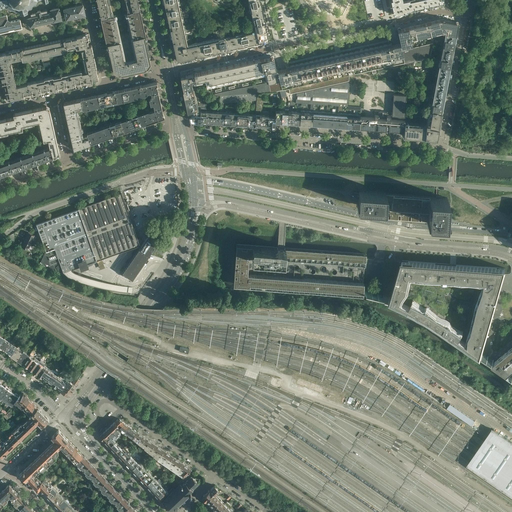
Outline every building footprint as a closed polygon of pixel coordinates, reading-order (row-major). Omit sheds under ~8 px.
[(0,0),(0,8),(2,8),(6,7),(8,7),(8,8),(8,9),(9,10),(10,10),(11,10),(12,10),(12,9),(13,9),(13,10),(14,11),(15,12),(16,12),(17,12),(17,11),(18,11),(19,11),(20,14),(28,12),(27,9),(28,9),(29,9),(30,9),(31,9),(31,8),(32,8),(32,7),(32,6),(32,5),(33,4),(33,5),(34,5),(35,5),(35,4),(36,4),(36,3),(37,2),(36,1),(37,0),(42,0),(43,2),(48,1),(47,0),(0,0)] [(116,11),(115,7),(114,2),(109,3),(108,0),(105,0),(97,2),(101,19),(110,17),(111,17),(112,16),(111,12),(116,11)] [(140,10),(137,0),(124,0),(121,1),(122,7),(123,8),(123,9),(128,8),(129,12),(130,12),(131,12),(140,10)] [(186,40),(185,35),(192,33),(191,28),(184,30),(181,17),(184,17),(184,18),(188,17),(187,10),(182,11),(183,12),(180,12),(177,0),(163,0),(169,25),(170,27),(177,58),(177,61),(210,53),(210,54),(212,53),(229,49),(233,49),(233,48),(235,48),(235,47),(237,46),(237,47),(242,46),(240,35),(240,34),(236,35),(230,37),(230,38),(226,38),(225,38),(225,36),(220,38),(218,30),(213,32),(214,39),(202,41),(201,34),(195,35),(197,43),(192,44),(191,40),(190,39),(186,40)] [(248,0),(250,8),(251,8),(262,5),(261,1),(259,1),(259,0),(248,0)] [(411,10),(409,0),(390,0),(394,14),(411,10)] [(443,3),(444,0),(409,0),(411,10),(443,3)] [(85,14),(82,4),(64,8),(66,18),(85,14)] [(264,18),(263,14),(263,10),(262,5),(251,8),(252,12),(251,12),(253,21),(254,20),(255,25),(266,22),(265,17),(264,18)] [(61,19),(59,8),(51,9),(51,13),(48,13),(47,10),(41,12),(41,10),(37,11),(38,12),(31,14),(32,17),(28,18),(30,26),(38,24),(53,21),(61,19)] [(150,55),(143,24),(141,12),(140,10),(131,12),(130,12),(129,12),(127,13),(131,32),(118,35),(114,16),(112,16),(111,17),(110,17),(101,19),(101,21),(102,21),(111,64),(128,60),(133,59),(150,55)] [(22,28),(20,19),(11,21),(8,19),(7,15),(0,16),(0,32),(8,31),(10,32),(11,30),(14,29),(14,30),(22,28)] [(440,20),(436,21),(438,31),(442,31),(442,32),(444,32),(444,33),(446,33),(446,34),(455,35),(456,31),(456,30),(457,29),(458,24),(458,23),(454,22),(453,22),(452,22),(451,22),(450,22),(445,21),(442,20),(441,20),(440,20)] [(416,26),(414,26),(417,37),(436,33),(435,32),(438,31),(436,21),(432,22),(427,23),(425,24),(422,24),(421,25),(419,25),(418,25),(416,26)] [(271,34),(270,30),(269,30),(269,29),(268,29),(267,26),(266,22),(255,25),(256,29),(256,32),(259,43),(269,41),(268,36),(271,36),(271,35),(271,34)] [(397,30),(398,32),(399,36),(400,42),(400,43),(400,44),(402,50),(413,48),(411,39),(417,37),(414,26),(411,27),(407,28),(406,28),(405,29),(404,29),(403,29),(401,29),(400,29),(400,28),(399,28),(398,28),(398,29),(397,29),(397,30)] [(259,43),(256,32),(252,32),(244,34),(240,35),(242,46),(247,45),(249,44),(249,45),(252,44),(252,43),(254,43),(254,44),(259,43)] [(89,45),(87,40),(88,40),(88,37),(90,37),(89,34),(77,36),(74,36),(74,37),(65,39),(67,49),(76,47),(76,49),(81,48),(81,50),(87,49),(87,46),(89,45)] [(454,42),(456,35),(455,35),(446,34),(445,40),(454,42)] [(50,59),(49,54),(68,50),(65,39),(64,39),(63,39),(62,39),(61,39),(61,40),(24,48),(23,48),(22,48),(21,49),(20,49),(22,57),(22,60),(41,56),(42,61),(50,59)] [(453,48),(454,42),(445,40),(443,46),(453,48)] [(268,70),(264,71),(266,80),(266,81),(268,81),(268,82),(270,92),(277,91),(282,90),(286,89),(289,89),(290,94),(349,81),(349,75),(356,74),(362,73),(368,71),(371,71),(374,70),(377,69),(399,65),(412,61),(424,58),(430,57),(431,56),(432,51),(434,45),(434,43),(413,48),(402,50),(400,44),(399,44),(397,44),(398,45),(397,45),(396,45),(396,46),(393,46),(392,46),(391,46),(391,44),(390,44),(391,45),(389,45),(388,45),(387,44),(387,45),(385,45),(384,45),(383,45),(382,46),(379,46),(378,46),(378,47),(376,47),(375,47),(374,47),(373,48),(371,48),(370,48),(369,48),(368,49),(366,49),(365,49),(364,50),(363,50),(361,50),(360,50),(359,51),(358,51),(356,51),(355,51),(355,52),(354,52),(353,52),(351,52),(350,53),(349,53),(348,53),(346,54),(345,54),(344,54),(343,54),(341,55),(340,55),(339,55),(338,55),(337,56),(336,56),(334,56),(333,56),(332,57),(331,57),(329,57),(328,57),(328,58),(327,58),(326,58),(325,58),(324,58),(323,59),(322,59),(321,59),(319,60),(319,59),(318,60),(317,60),(316,60),(314,61),(313,61),(312,61),(311,61),(309,62),(308,62),(307,62),(306,62),(304,63),(303,63),(302,63),(301,63),(300,64),(299,64),(298,64),(297,64),(295,65),(294,65),(293,65),(292,65),(290,66),(289,66),(290,67),(289,67),(288,67),(287,67),(286,67),(286,68),(286,69),(285,70),(282,71),(282,70),(279,71),(278,71),(276,70),(276,69),(276,68),(268,70)] [(94,57),(93,53),(93,54),(91,45),(89,45),(87,46),(87,49),(81,50),(85,64),(95,62),(94,57)] [(452,55),(453,48),(443,46),(442,53),(452,55)] [(0,71),(12,69),(10,60),(22,57),(20,49),(9,51),(5,51),(6,52),(0,53),(0,65),(1,66),(1,68),(0,68),(0,71)] [(451,61),(452,55),(442,53),(441,59),(451,61)] [(150,55),(133,59),(135,71),(146,69),(146,68),(148,68),(151,63),(149,56),(150,55)] [(208,79),(209,83),(264,71),(268,70),(276,68),(273,57),(273,56),(272,56),(271,56),(270,56),(270,57),(270,58),(265,59),(265,58),(194,74),(195,82),(208,79)] [(449,72),(451,61),(441,59),(437,78),(447,80),(449,72)] [(131,72),(128,60),(111,64),(112,64),(114,71),(119,74),(121,74),(121,75),(131,72)] [(414,67),(412,61),(399,65),(399,67),(400,66),(401,71),(409,69),(410,68),(414,67)] [(98,79),(96,71),(97,71),(97,68),(95,62),(85,64),(86,70),(82,71),(81,70),(76,72),(78,84),(81,84),(81,82),(86,81),(86,82),(93,81),(92,80),(98,79)] [(46,89),(44,80),(36,81),(36,80),(27,82),(27,83),(16,86),(12,69),(0,71),(1,75),(2,74),(3,76),(1,77),(2,80),(4,80),(4,82),(2,83),(3,86),(5,86),(5,88),(5,91),(7,91),(8,93),(7,93),(7,96),(6,97),(6,100),(22,97),(21,95),(24,94),(24,96),(27,95),(27,94),(29,93),(30,95),(33,94),(33,92),(35,92),(35,94),(39,93),(38,91),(41,91),(41,92),(44,92),(44,90),(46,89)] [(78,84),(76,72),(61,75),(61,76),(64,86),(64,87),(67,87),(67,85),(69,84),(69,86),(73,85),(73,84),(75,83),(75,85),(78,84)] [(196,83),(193,74),(180,77),(182,85),(191,83),(193,83),(194,84),(196,83)] [(64,86),(61,76),(53,78),(53,77),(44,79),(44,80),(46,89),(47,91),(50,90),(50,89),(52,88),(52,90),(56,89),(55,87),(58,87),(58,89),(61,88),(61,86),(64,86)] [(446,87),(447,80),(437,78),(436,85),(446,87)] [(231,90),(230,92),(231,95),(270,92),(268,82),(231,90)] [(297,93),(296,103),(301,103),(307,104),(314,104),(320,105),(327,105),(333,106),(336,106),(341,106),(342,106),(347,107),(349,82),(297,93)] [(193,89),(192,87),(192,86),(191,83),(182,85),(183,91),(193,89)] [(445,93),(446,87),(436,85),(435,91),(445,93)] [(194,95),(193,89),(183,91),(185,97),(194,95)] [(120,111),(118,101),(115,91),(114,92),(113,91),(109,92),(110,92),(112,102),(113,109),(114,113),(117,112),(120,111)] [(444,99),(445,93),(435,91),(434,98),(444,99)] [(160,100),(158,92),(153,93),(153,94),(153,96),(151,96),(151,98),(150,99),(150,102),(160,100)] [(204,93),(194,95),(196,101),(186,103),(187,109),(200,106),(207,105),(204,93)] [(196,101),(194,95),(185,97),(186,103),(196,101)] [(443,103),(444,99),(434,98),(433,104),(442,106),(443,103)] [(80,124),(77,110),(83,109),(80,99),(63,103),(68,126),(80,124)] [(162,108),(161,102),(160,100),(150,102),(151,105),(153,105),(153,107),(159,106),(159,108),(162,108)] [(442,108),(442,106),(433,104),(432,110),(441,112),(441,111),(442,111),(443,110),(442,109),(442,108)] [(163,115),(162,108),(159,108),(159,106),(153,107),(154,110),(155,110),(158,120),(164,117),(164,115),(163,115)] [(200,111),(201,111),(200,106),(187,109),(189,115),(196,114),(200,114),(200,111)] [(25,124),(39,121),(40,127),(53,124),(50,111),(49,111),(49,110),(48,109),(47,108),(46,108),(45,108),(45,107),(44,108),(44,107),(23,112),(25,124)] [(436,138),(439,126),(426,124),(426,125),(421,125),(421,116),(422,116),(423,109),(405,108),(405,114),(419,116),(419,125),(418,124),(417,137),(418,137),(436,138)] [(155,110),(154,110),(149,112),(152,121),(158,120),(155,110)] [(440,119),(441,113),(441,112),(432,110),(429,110),(426,124),(439,126),(440,121),(440,119)] [(404,123),(404,120),(390,119),(390,116),(391,112),(386,112),(379,111),(375,111),(374,115),(375,115),(374,118),(360,116),(360,118),(359,128),(375,129),(376,129),(377,129),(386,130),(387,130),(388,130),(404,131),(404,123)] [(0,133),(23,128),(22,125),(25,124),(23,112),(14,114),(14,117),(0,120),(0,133)] [(152,121),(149,112),(143,114),(147,123),(152,121)] [(147,123),(143,114),(138,116),(141,125),(147,123)] [(141,125),(138,116),(132,118),(136,127),(141,125)] [(346,127),(346,117),(326,116),(325,125),(336,126),(346,127)] [(136,127),(132,118),(127,120),(130,129),(136,127)] [(130,129),(127,120),(121,122),(124,131),(130,129)] [(124,131),(121,122),(115,124),(119,133),(124,131)] [(40,127),(43,140),(48,139),(50,147),(53,157),(59,154),(53,124),(40,127)] [(91,143),(87,134),(82,136),(80,124),(68,126),(74,150),(91,143)] [(119,133),(115,124),(110,126),(113,135),(119,133)] [(113,135),(110,126),(104,128),(108,137),(113,135)] [(108,137),(104,128),(99,130),(102,139),(108,137)] [(102,139),(99,130),(93,132),(96,141),(102,139)] [(96,141),(93,132),(87,134),(91,143),(96,141)] [(0,175),(1,175),(7,173),(12,171),(18,169),(24,167),(30,165),(36,163),(42,161),(48,159),(53,157),(50,147),(41,149),(40,147),(0,161),(0,175)] [(434,221),(439,221),(441,222),(446,222),(446,221),(446,219),(446,217),(446,213),(447,206),(447,203),(447,200),(447,198),(443,198),(442,198),(440,198),(437,197),(436,197),(429,197),(429,196),(388,193),(359,191),(359,193),(358,195),(358,199),(358,202),(358,205),(358,206),(368,207),(370,207),(387,208),(387,212),(387,216),(386,218),(390,218),(397,218),(400,219),(408,219),(410,219),(418,220),(421,220),(428,221),(434,221)] [(44,247),(129,217),(126,207),(121,193),(102,200),(48,219),(36,223),(36,224),(44,247)] [(124,250),(139,244),(141,246),(122,273),(125,275),(124,276),(124,277),(125,277),(125,278),(126,278),(126,277),(127,276),(132,279),(153,249),(154,250),(155,248),(155,247),(158,242),(153,239),(154,237),(152,235),(151,237),(149,236),(150,236),(148,230),(145,231),(146,236),(137,239),(136,236),(135,233),(129,217),(44,247),(46,251),(45,251),(41,260),(63,271),(67,270),(82,265),(100,258),(110,255),(124,250)] [(164,231),(164,229),(165,228),(165,227),(155,225),(152,233),(162,237),(162,236),(163,234),(164,231)] [(32,240),(34,235),(28,232),(25,239),(31,242),(32,240)] [(30,245),(31,242),(25,239),(22,247),(28,249),(30,245)] [(277,259),(277,254),(277,251),(278,248),(277,248),(237,244),(236,252),(234,276),(234,284),(249,285),(362,294),(363,291),(363,287),(363,284),(359,284),(359,283),(320,280),(321,279),(315,279),(251,274),(245,274),(247,256),(248,256),(248,257),(252,257),(262,258),(268,258),(273,259),(277,259)] [(284,248),(284,251),(283,255),(283,259),(359,265),(364,266),(365,259),(365,257),(365,254),(284,248)] [(359,265),(360,261),(283,255),(280,255),(277,254),(274,254),(273,259),(262,258),(263,254),(262,254),(262,253),(253,253),(252,257),(248,257),(248,256),(248,253),(236,252),(234,276),(245,277),(245,274),(247,274),(248,274),(250,274),(251,274),(250,275),(250,276),(250,279),(315,283),(315,279),(321,279),(320,280),(320,284),(363,287),(363,284),(363,283),(364,279),(363,279),(359,278),(359,274),(359,270),(364,271),(364,268),(364,266),(359,265)] [(402,303),(405,294),(393,291),(391,298),(391,301),(406,308),(430,321),(480,355),(481,354),(481,353),(483,344),(498,294),(501,283),(503,276),(504,274),(504,272),(505,269),(478,267),(456,265),(455,265),(450,265),(402,261),(402,263),(401,265),(396,284),(407,287),(408,277),(417,279),(437,281),(447,281),(461,284),(484,284),(483,292),(478,307),(471,334),(468,339),(467,344),(459,339),(463,331),(458,329),(455,328),(452,325),(450,322),(437,316),(427,308),(423,308),(412,301),(410,306),(402,303)] [(395,287),(393,291),(405,294),(402,303),(410,306),(412,301),(423,308),(427,308),(437,316),(450,322),(452,325),(455,328),(458,329),(463,331),(459,339),(467,344),(468,339),(471,334),(478,307),(483,292),(484,284),(461,284),(447,281),(437,281),(417,279),(408,277),(407,287),(396,284),(395,287)] [(362,297),(362,294),(249,285),(249,288),(362,297)] [(0,348),(5,352),(11,343),(4,339),(0,345),(0,348)] [(17,347),(13,345),(11,343),(5,352),(11,356),(17,347)] [(17,360),(23,352),(17,347),(11,356),(14,358),(14,359),(16,360),(17,360)] [(511,347),(506,353),(501,356),(494,362),(492,364),(507,374),(509,373),(511,369),(511,347)] [(23,365),(23,364),(29,356),(23,352),(17,360),(23,365)] [(28,368),(34,359),(29,356),(23,364),(28,368)] [(33,371),(38,363),(34,359),(28,368),(33,371)] [(37,374),(43,366),(38,363),(33,371),(37,374)] [(42,378),(48,369),(43,366),(37,374),(42,378)] [(47,381),(53,372),(48,369),(42,378),(47,381)] [(52,384),(58,376),(53,372),(47,381),(52,384)] [(56,387),(62,379),(58,376),(52,384),(56,387)] [(61,391),(67,382),(62,379),(56,387),(61,391)] [(74,389),(76,386),(75,386),(76,385),(73,383),(70,381),(69,383),(67,382),(61,391),(64,392),(64,393),(66,395),(67,394),(67,395),(69,392),(71,393),(74,389)] [(0,395),(2,397),(9,388),(6,386),(5,387),(3,386),(0,390),(0,395)] [(7,401),(13,393),(11,392),(11,390),(9,388),(2,397),(7,401)] [(13,404),(14,402),(18,396),(18,395),(16,393),(15,394),(13,393),(7,401),(13,404)] [(22,407),(30,400),(26,395),(23,393),(22,395),(20,394),(18,396),(14,402),(16,404),(17,403),(19,404),(22,407)] [(37,407),(30,400),(22,407),(24,409),(25,408),(30,414),(37,407)] [(452,405),(450,404),(447,408),(447,409),(463,420),(466,415),(465,414),(461,411),(456,408),(452,405)] [(32,421),(42,412),(38,407),(37,407),(30,414),(30,418),(32,421)] [(49,419),(42,412),(32,421),(36,424),(38,422),(41,426),(46,421),(47,421),(48,421),(49,419)] [(469,417),(466,415),(463,420),(471,426),(475,421),(473,420),(469,417)] [(36,424),(32,421),(30,418),(28,419),(23,423),(30,430),(36,424)] [(128,425),(121,421),(118,418),(115,422),(114,422),(113,423),(113,424),(120,431),(121,430),(124,432),(124,431),(128,425)] [(30,430),(23,423),(22,422),(20,425),(19,424),(17,426),(25,434),(30,430)] [(120,431),(113,424),(105,431),(112,438),(114,436),(115,437),(118,434),(117,433),(120,431)] [(132,437),(137,431),(128,425),(124,431),(128,434),(132,437)] [(25,434),(17,426),(15,427),(16,428),(14,431),(21,439),(25,434)] [(466,465),(511,496),(511,441),(508,439),(492,428),(484,440),(479,447),(474,454),(469,461),(466,465)] [(55,444),(64,436),(64,435),(59,429),(57,430),(57,431),(57,432),(52,437),(55,441),(53,442),(55,444)] [(21,439),(14,431),(13,430),(11,432),(12,433),(9,435),(10,436),(16,443),(21,439)] [(115,441),(112,438),(105,431),(104,431),(103,432),(103,433),(99,436),(100,437),(100,438),(101,439),(102,439),(109,446),(114,441),(115,441)] [(155,444),(137,431),(132,437),(141,445),(147,449),(147,450),(149,452),(155,444)] [(61,447),(68,440),(69,440),(64,435),(64,436),(55,444),(58,448),(59,447),(61,447)] [(16,443),(10,436),(5,440),(4,440),(4,442),(10,449),(16,443)] [(76,448),(68,440),(61,447),(62,447),(67,453),(66,454),(68,455),(76,448)] [(122,449),(118,445),(114,441),(109,446),(116,454),(122,449)] [(0,452),(3,456),(10,449),(4,442),(0,446),(0,452)] [(58,451),(58,448),(55,444),(53,442),(47,448),(54,455),(58,451)] [(158,459),(164,450),(155,444),(149,452),(156,456),(155,457),(158,459)] [(54,455),(47,448),(43,452),(51,461),(53,460),(52,459),(55,456),(54,455)] [(83,455),(76,448),(68,455),(69,457),(70,456),(74,460),(73,461),(75,463),(76,462),(83,455)] [(129,456),(122,449),(116,454),(123,462),(129,456)] [(166,465),(173,456),(164,450),(158,459),(157,459),(160,461),(160,460),(164,463),(164,464),(166,465)] [(51,461),(43,452),(38,457),(46,465),(49,462),(49,463),(51,461)] [(91,464),(85,458),(85,457),(84,456),(83,456),(83,455),(76,462),(78,465),(77,465),(80,469),(81,468),(84,470),(91,464)] [(138,462),(130,455),(129,456),(123,462),(131,469),(138,462)] [(175,471),(181,462),(173,456),(166,465),(169,467),(169,466),(173,469),(173,470),(175,471)] [(46,465),(38,457),(34,461),(40,468),(41,469),(44,466),(45,467),(47,466),(46,465)] [(40,468),(34,461),(28,467),(34,473),(34,474),(35,473),(40,468)] [(145,470),(143,468),(143,467),(138,462),(131,469),(138,477),(145,470)] [(188,473),(191,469),(181,462),(175,471),(177,473),(178,472),(182,475),(182,476),(183,477),(184,477),(188,473)] [(99,472),(91,464),(84,470),(86,473),(85,474),(88,477),(89,476),(91,479),(99,472)] [(26,480),(34,473),(28,467),(20,474),(26,480)] [(152,477),(150,475),(151,474),(148,471),(147,472),(145,470),(138,477),(145,484),(152,477)] [(106,480),(99,472),(91,479),(94,481),(93,482),(96,485),(97,484),(99,487),(106,480)] [(34,488),(42,481),(40,479),(39,480),(35,475),(36,475),(35,473),(34,474),(34,473),(26,480),(34,488)] [(192,493),(191,492),(190,491),(198,483),(188,473),(184,477),(183,477),(179,482),(180,483),(169,493),(168,492),(167,493),(165,490),(166,490),(163,486),(162,487),(160,485),(152,492),(157,497),(157,498),(158,499),(159,499),(165,505),(164,505),(168,509),(168,508),(171,511),(174,508),(175,509),(192,493)] [(160,485),(158,483),(158,482),(155,479),(155,480),(152,477),(145,484),(152,492),(160,485)] [(45,494),(52,487),(53,487),(51,485),(50,485),(48,483),(47,484),(45,481),(44,482),(42,480),(42,481),(34,488),(37,492),(40,489),(45,494)] [(114,488),(106,480),(99,487),(102,489),(101,490),(104,493),(105,493),(107,495),(114,488)] [(19,495),(9,484),(6,488),(13,495),(10,497),(11,497),(11,499),(12,501),(19,495)] [(217,495),(216,494),(219,491),(215,486),(210,490),(210,489),(203,496),(203,497),(202,497),(203,498),(203,499),(204,500),(205,500),(205,501),(206,501),(208,504),(217,495)] [(60,495),(52,487),(45,494),(53,502),(60,495)] [(13,495),(6,488),(1,492),(8,499),(8,497),(9,496),(10,497),(13,495)] [(122,496),(114,488),(107,495),(110,498),(109,498),(112,502),(113,501),(115,503),(122,496)] [(8,499),(1,492),(0,492),(0,499),(4,503),(8,500),(8,499)] [(26,502),(19,495),(12,501),(14,503),(14,504),(16,507),(17,506),(19,508),(26,502)] [(67,503),(60,495),(53,502),(60,510),(67,503)] [(216,511),(225,503),(217,495),(208,504),(216,511)] [(130,504),(129,504),(129,503),(129,502),(128,502),(122,496),(115,503),(117,506),(117,507),(120,510),(120,509),(123,511),(130,505),(129,504),(130,504)] [(30,511),(33,509),(26,502),(19,508),(21,511),(30,511)] [(74,511),(75,511),(67,503),(60,510),(61,511),(74,511)] [(216,511),(231,511),(232,511),(225,503),(216,511)]
